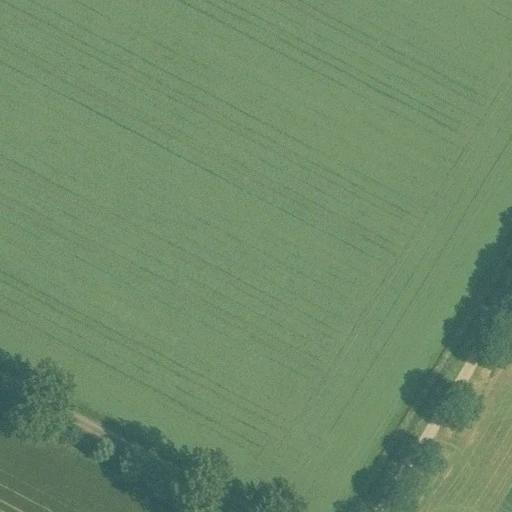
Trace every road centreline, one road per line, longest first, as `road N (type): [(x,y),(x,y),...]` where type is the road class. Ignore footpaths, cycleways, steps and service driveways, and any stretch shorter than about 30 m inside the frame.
road 1 (track): [(0,385),(240,511)]
road 2 (unclassified): [(380,511),(511,298)]
